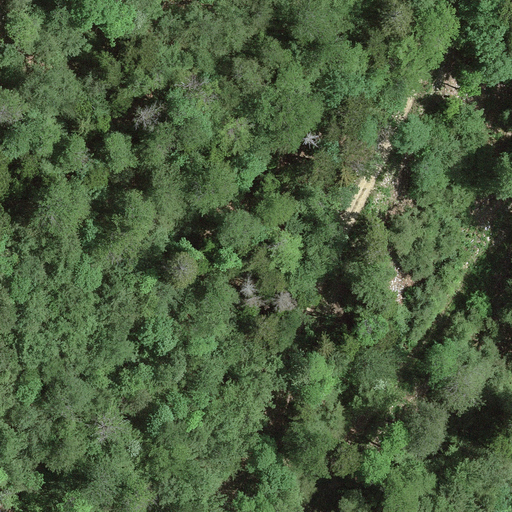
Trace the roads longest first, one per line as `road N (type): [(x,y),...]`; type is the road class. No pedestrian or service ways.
road 1 (track): [(461,0),(432,75),(209,511)]
road 2 (track): [(511,227),(412,374),(298,511)]
